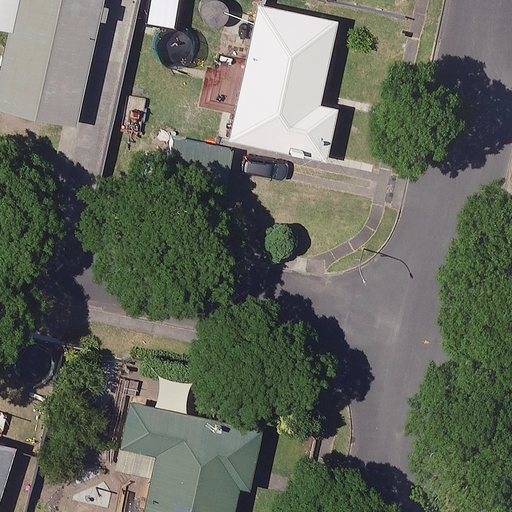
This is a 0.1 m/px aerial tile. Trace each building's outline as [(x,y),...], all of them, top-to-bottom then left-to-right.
[(21,0),(0,95),(0,104),(81,122),(107,0),(21,0)] [(173,0),(138,0),(133,25),(167,32),(173,0)] [(344,19),(265,3),(236,137),(332,157),(343,105),(326,102),(344,19)] [(238,147),(172,136),(162,196),(228,207),(238,147)] [(267,428),(136,400),(127,443),(162,450),(148,511),(239,511),(246,485),(254,487),(267,428)] [(0,511),(20,446),(0,439),(0,511)]
